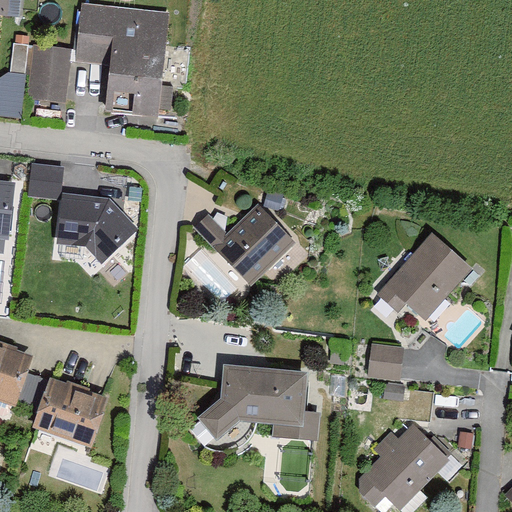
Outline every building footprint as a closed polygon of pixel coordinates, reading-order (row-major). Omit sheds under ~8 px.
[(20,0),(0,0),(0,14),(19,17),(20,0)] [(170,13),(81,3),(75,62),(110,66),(105,112),(158,118),(170,13)] [(29,45),(14,44),(11,73),(25,75),(29,45)] [(70,53),(34,48),(28,99),(64,104),(70,53)] [(25,75),(11,73),(8,73),(0,78),(0,116),(21,119),(26,75),(25,75)] [(29,197),(61,200),(64,168),(32,165),(29,197)] [(0,181),(0,239),(9,241),(15,183),(0,181)] [(263,207),(279,211),(284,195),(269,190),(263,207)] [(109,199),(63,195),(57,245),(86,248),(102,265),(139,230),(109,199)] [(208,215),(193,229),(251,287),(296,244),(258,206),(241,222),(216,213),(212,219),(208,215)] [(433,234),(377,295),(398,314),(406,305),(425,322),(473,270),(433,234)] [(367,378),(400,381),(404,348),(371,345),(367,378)] [(29,359),(0,348),(0,402),(12,407),(29,359)] [(221,399),(198,419),(217,442),(240,422),(273,425),(272,438),(319,441),(320,414),(306,413),(309,374),(223,365),(221,399)] [(104,400),(46,381),(30,428),(88,448),(104,400)] [(392,433),(374,451),(381,458),(354,485),(377,507),(385,498),(398,511),(399,511),(450,461),(413,425),(398,440),(392,433)]
